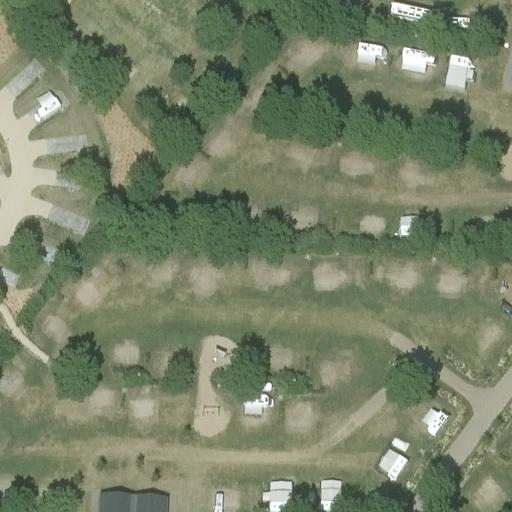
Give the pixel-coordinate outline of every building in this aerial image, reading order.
[(190,0),(182,10),(209,33),(226,14),(209,0),(190,0)] [(95,60),(129,72),(139,44),(127,40),(132,27),(110,19),(95,60)] [(0,41),(10,30),(0,21),(0,41)] [(21,92),(43,63),(33,56),(12,85),(21,92)] [(46,77),(61,87),(67,77),(52,67),(46,77)] [(87,97),(77,109),(86,118),(76,129),(94,146),(115,122),(87,97)] [(0,111),(0,145),(15,121),(0,111)] [(55,191),(67,179),(46,157),(34,168),(55,191)] [(20,197),(5,214),(28,235),(43,218),(20,197)] [(324,282),(350,283),(351,260),(325,259),(324,282)] [(79,277),(92,292),(109,278),(96,263),(79,277)] [(395,285),(415,286),(416,266),(396,265),(395,285)] [(440,269),(440,288),(457,288),(458,270),(440,269)] [(315,350),(315,356),(341,359),(342,353),(315,350)] [(7,376),(23,389),(36,373),(21,360),(7,376)] [(286,412),(285,432),(303,432),(303,412),(286,412)] [(486,468),(474,484),(491,498),(503,482),(486,468)] [(98,511),(165,511),(166,502),(100,498),(98,511)]
